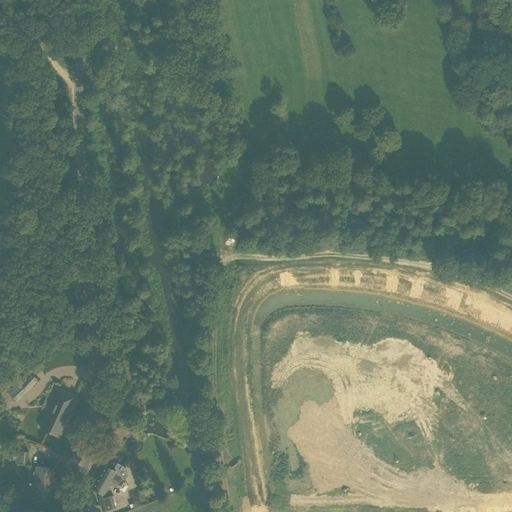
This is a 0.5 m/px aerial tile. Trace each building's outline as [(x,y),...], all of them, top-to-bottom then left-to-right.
[(7,392),(16,401),(37,380),(28,371),(7,392)] [(48,411),(40,429),(57,437),(76,396),(57,388),(50,401),(58,405),(54,414),(48,411)] [(14,451),(13,460),(16,460),(16,464),(27,465),(28,452),(14,451)] [(123,467),(117,463),(113,470),(105,465),(92,490),(102,495),(105,490),(107,491),(111,484),(116,487),(122,477),(125,478),(127,475),(127,473),(126,471),(125,469),(123,467)] [(52,483),(53,468),(36,466),(33,499),(50,501),(51,487),(50,487),(51,483),(52,483)] [(102,511),(115,508),(112,496),(99,499),(102,511)]
